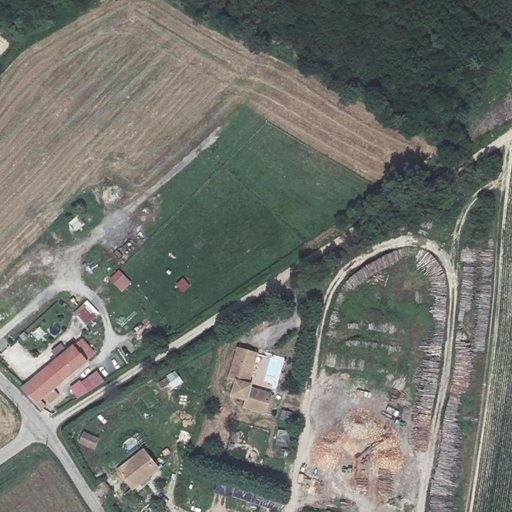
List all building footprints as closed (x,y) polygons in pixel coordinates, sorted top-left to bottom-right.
[(119,270),(108,280),(122,293),(132,283),(119,270)] [(186,293),(190,283),(179,278),(175,288),(186,293)] [(74,312),(87,326),(100,314),(87,300),(74,312)] [(370,357),(399,358),(399,355),(397,354),(398,345),(370,345),(370,357)] [(19,390),(33,405),(86,366),(73,348),(19,390)] [(235,383),(231,396),(244,401),(242,407),(264,414),(269,397),(246,389),(257,356),(237,350),(227,381),(235,383)] [(70,389),(77,400),(104,381),(97,370),(70,389)] [(177,371),(165,377),(171,389),(182,384),(177,371)] [(279,419),(290,422),(293,412),(282,409),(279,419)] [(175,442),(188,446),(192,433),(179,429),(175,442)] [(275,431),(276,446),(290,445),(289,430),(275,431)] [(78,444),(95,451),(100,439),(83,432),(78,444)] [(239,454),(242,443),(230,440),(227,451),(239,454)] [(144,448),(118,470),(132,488),(159,467),(144,448)] [(228,497),(231,485),(216,482),(213,494),(228,497)] [(234,489),(232,502),(281,510),(283,497),(234,489)]
